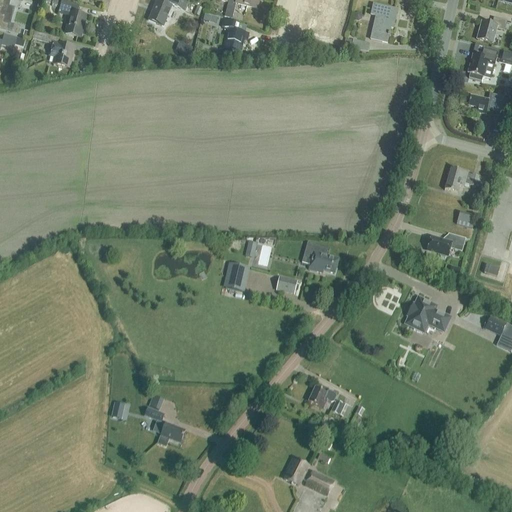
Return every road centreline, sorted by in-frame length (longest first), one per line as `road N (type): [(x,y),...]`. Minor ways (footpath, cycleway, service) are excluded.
road 1 (tertiary): [(184,511),(215,454),(373,262),(395,224),(423,135)]
road 2 (tertiary): [(423,135),(453,0)]
